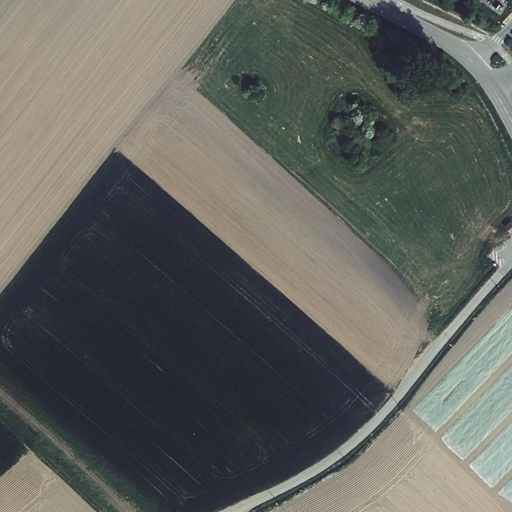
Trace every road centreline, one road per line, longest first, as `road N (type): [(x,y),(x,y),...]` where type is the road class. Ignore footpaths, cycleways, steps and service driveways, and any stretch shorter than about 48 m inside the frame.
road 1 (unclassified): [(511,261),(366,431),(313,471),(231,511)]
road 2 (secondary): [(471,61),(367,0)]
